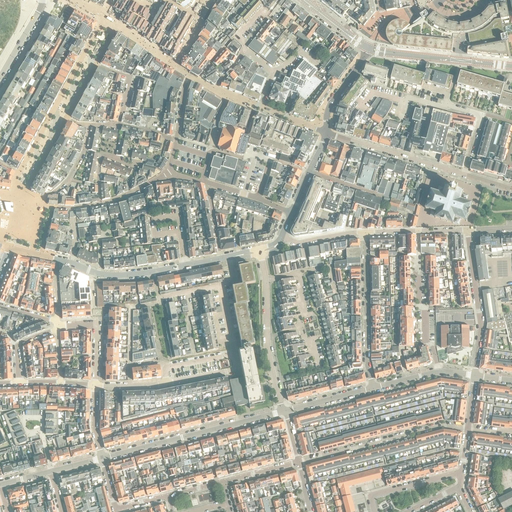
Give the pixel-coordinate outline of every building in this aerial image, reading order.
[(115,9),(116,9),(116,10),(117,10),(121,12),(127,2),(126,2),(127,1),(128,1),(127,0),(114,0),(114,1),(113,2),(113,3),(112,5),(112,7),(115,8),(115,9)] [(216,4),(215,5),(229,14),(231,15),(233,12),(231,11),(233,8),(221,0),(218,0),(216,4)] [(221,0),(233,8),(231,11),(233,12),(233,13),(236,15),(237,16),(245,7),(244,6),(235,0),(221,0)] [(245,7),(237,16),(244,23),(246,24),(248,21),(250,19),(251,19),(254,14),(256,12),(257,12),(261,8),(261,7),(262,6),(255,0),(248,0),(244,6),(245,7)] [(273,0),(269,0),(265,6),(270,10),(276,2),(273,0)] [(285,15),(293,3),(288,0),(286,0),(283,4),(282,6),(285,9),(276,22),(278,24),(284,28),(291,19),(285,15)] [(335,0),(331,7),(335,10),(341,2),(339,0),(335,0)] [(384,0),(386,8),(386,9),(386,10),(386,11),(400,9),(412,6),(403,7),(402,3),(406,2),(406,4),(410,3),(410,0),(408,0),(384,0)] [(416,0),(418,5),(420,9),(426,5),(429,3),(428,1),(427,0),(416,0)] [(124,11),(120,19),(120,21),(140,32),(141,32),(143,33),(143,32),(146,28),(148,24),(147,24),(146,20),(147,20),(150,16),(147,14),(149,12),(130,1),(126,8),(125,9),(125,10),(125,11),(124,11)] [(339,13),(345,5),(341,2),(335,10),(339,13)] [(435,12),(433,13),(428,19),(427,17),(428,16),(427,14),(426,12),(420,16),(421,17),(422,20),(419,21),(419,20),(414,22),(415,24),(408,28),(410,26),(409,25),(409,24),(408,24),(407,23),(406,22),(405,22),(404,21),(403,21),(402,21),(401,21),(400,21),(399,21),(398,21),(397,21),(396,21),(395,21),(394,22),(393,22),(392,23),(391,23),(391,24),(390,25),(389,25),(389,26),(388,27),(387,28),(387,29),(387,30),(386,31),(386,32),(386,33),(386,34),(386,35),(386,36),(387,37),(387,38),(387,39),(388,40),(388,41),(389,42),(390,43),(391,44),(392,45),(393,45),(394,46),(395,46),(396,47),(397,47),(398,47),(452,53),(453,41),(452,41),(453,40),(453,38),(461,39),(460,33),(468,32),(475,30),(481,27),(487,23),(493,18),(494,17),(500,15),(501,19),(495,20),(489,25),(483,30),(476,32),(468,34),(469,39),(470,48),(468,48),(467,54),(509,59),(509,58),(508,56),(511,56),(507,35),(504,35),(501,20),(509,19),(507,5),(506,2),(487,6),(486,8),(484,10),(482,12),(480,13),(478,15),(475,17),(473,18),(471,19),(468,20),(466,20),(463,21),(460,21),(458,21),(455,21),(452,20),(450,20),(447,19),(445,18),(442,17),(440,15),(438,14),(435,12)] [(146,28),(143,32),(144,33),(145,34),(143,37),(155,44),(156,43),(158,44),(163,36),(161,36),(164,30),(166,30),(168,28),(167,26),(170,21),(172,20),(173,18),(172,16),(174,14),(175,15),(177,12),(175,12),(176,10),(175,10),(176,9),(174,8),(173,7),(172,7),(165,3),(164,5),(163,5),(162,7),(161,7),(160,9),(159,9),(152,21),(151,22),(151,23),(148,29),(147,29),(146,28)] [(343,16),(344,15),(349,8),(350,6),(347,3),(345,5),(339,13),(343,16)] [(227,17),(229,14),(215,5),(211,11),(224,20),(225,20),(226,21),(228,18),(227,17)] [(304,11),(296,5),(292,12),(295,14),(294,15),(298,18),(304,11)] [(65,23),(72,10),(67,6),(59,20),(65,23)] [(72,34),(73,35),(84,16),(75,10),(74,10),(63,29),(68,32),(72,34)] [(221,33),(222,32),(224,29),(221,26),(223,24),(222,23),(224,20),(211,11),(206,21),(217,29),(221,33)] [(303,22),(309,15),(304,11),(298,18),(303,22)] [(180,17),(177,16),(174,21),(175,21),(172,25),(169,30),(169,31),(171,32),(170,34),(167,35),(167,36),(166,38),(165,37),(160,46),(164,49),(164,50),(168,53),(169,55),(170,56),(169,57),(172,58),(174,58),(176,54),(175,52),(192,24),(191,24),(192,22),(193,22),(194,20),(194,19),(185,14),(185,13),(184,13),(182,12),(180,16),(181,16),(180,17)] [(367,22),(371,17),(363,12),(360,16),(367,22)] [(367,22),(360,16),(356,13),(354,15),(352,14),(351,16),(356,20),(357,21),(360,23),(360,25),(362,25),(364,26),(367,22)] [(244,23),(237,16),(236,15),(233,18),(241,25),(242,25),(243,25),(244,23)] [(73,35),(80,39),(91,20),(84,16),(73,35)] [(46,25),(55,30),(57,31),(61,22),(52,17),(51,19),(50,18),(46,25)] [(240,26),(241,25),(233,18),(230,22),(238,29),(240,27),(240,26)] [(310,27),(307,30),(313,34),(321,24),(313,18),(307,25),(310,27)] [(97,23),(91,20),(80,39),(86,42),(97,23)] [(221,26),(224,29),(228,25),(229,23),(226,21),(225,20),(224,20),(222,23),(223,24),(221,26)] [(280,35),(281,33),(278,31),(278,30),(275,27),(276,25),(269,20),(266,24),(280,35)] [(201,31),(202,32),(211,39),(212,38),(215,40),(217,37),(220,33),(206,21),(205,23),(201,31)] [(266,24),(262,28),(269,34),(271,32),(278,37),(280,35),(266,24)] [(313,34),(307,30),(303,35),(298,32),(300,29),(293,24),(288,30),(299,38),(306,43),(309,40),(313,34)] [(43,30),(43,31),(52,36),(55,30),(46,25),(43,30)] [(230,39),(235,33),(231,29),(229,31),(228,31),(227,32),(224,29),(225,28),(227,29),(230,26),(228,25),(224,29),(222,32),(230,39)] [(323,33),(326,29),(321,25),(316,32),(318,34),(320,32),(323,33)] [(262,28),(259,33),(270,42),(272,43),(273,44),(274,45),(276,42),(271,39),(272,39),(268,36),(269,34),(262,28)] [(325,40),(331,32),(326,29),(323,33),(320,32),(318,34),(317,36),(323,41),(324,39),(325,39),(325,40)] [(40,36),(48,41),(49,41),(53,36),(52,36),(43,31),(40,36)] [(271,49),(272,50),(280,56),(281,56),(292,42),(288,38),(290,35),(284,31),(276,42),(274,45),(271,49)] [(202,32),(198,37),(210,46),(209,46),(214,50),(217,52),(222,46),(215,40),(212,38),(211,39),(202,32)] [(112,42),(111,45),(112,45),(113,43),(115,44),(121,35),(117,33),(114,39),(113,39),(112,42)] [(268,44),(270,42),(259,33),(255,37),(258,39),(256,41),(264,46),(265,44),(266,43),(268,44)] [(217,37),(215,40),(222,46),(223,47),(229,40),(223,34),(219,38),(217,37)] [(321,44),(321,45),(317,50),(327,58),(333,51),(333,50),(341,40),(333,34),(328,40),(327,41),(331,44),(327,49),(321,44)] [(67,35),(63,42),(81,51),(85,45),(67,35)] [(121,35),(115,44),(117,46),(118,44),(122,47),(127,39),(121,35)] [(40,36),(37,41),(45,46),(48,41),(40,36)] [(209,61),(217,52),(214,50),(209,46),(210,46),(198,37),(197,38),(197,39),(196,40),(196,41),(196,42),(196,43),(192,47),(191,49),(195,52),(201,57),(202,56),(209,61)] [(122,47),(121,47),(124,49),(123,52),(124,53),(129,56),(129,55),(130,56),(131,55),(130,54),(136,45),(127,39),(122,47)] [(264,46),(256,41),(254,39),(248,47),(257,54),(264,46)] [(233,40),(230,44),(238,51),(240,47),(233,40)] [(345,44),(341,40),(333,50),(333,51),(335,53),(338,49),(340,50),(345,44)] [(37,41),(34,47),(42,52),(45,46),(37,41)] [(78,57),(81,51),(63,42),(60,48),(78,57)] [(111,45),(108,50),(119,58),(121,54),(118,52),(121,48),(117,46),(115,44),(113,43),(112,45),(111,45)] [(281,56),(286,60),(297,48),(297,47),(293,43),(281,56)] [(235,54),(238,51),(230,44),(227,47),(235,54)] [(265,44),(264,46),(257,54),(265,60),(272,50),(271,49),(265,44)] [(345,44),(340,50),(341,51),(338,55),(341,57),(343,55),(349,47),(345,44)] [(136,45),(130,54),(131,55),(138,57),(143,51),(136,45)] [(34,47),(30,53),(39,58),(42,52),(34,47)] [(352,49),(349,47),(343,55),(347,59),(351,54),(350,53),(352,49)] [(60,48),(57,53),(75,63),(78,57),(60,48)] [(181,66),(190,72),(194,66),(195,67),(201,57),(195,52),(191,49),(186,57),(180,64),(181,66)] [(221,54),(226,58),(229,54),(230,52),(226,49),(225,50),(224,50),(221,54)] [(358,54),(352,49),(350,53),(351,54),(347,59),(348,59),(349,58),(352,61),(358,54)] [(108,50),(104,57),(109,59),(118,61),(124,65),(127,60),(129,56),(124,53),(123,55),(121,54),(119,58),(108,50)] [(273,66),(280,56),(272,50),(265,60),(273,66)] [(127,60),(124,65),(125,65),(128,67),(129,67),(133,59),(139,63),(139,62),(141,63),(148,54),(143,51),(138,57),(131,55),(130,56),(129,55),(129,56),(127,60)] [(335,53),(333,51),(327,58),(320,67),(328,73),(338,81),(342,74),(348,66),(342,62),(339,59),(341,58),(341,57),(338,55),(335,53)] [(35,63),(39,58),(30,53),(27,59),(35,63)] [(54,59),(72,69),(75,63),(57,53),(54,59)] [(133,59),(129,67),(135,69),(137,66),(143,70),(146,66),(153,57),(148,54),(141,63),(139,62),(139,63),(133,59)] [(44,60),(46,62),(49,63),(52,58),(48,56),(47,55),(45,58),(47,59),(46,60),(44,59),(44,60)] [(194,66),(190,72),(197,76),(199,76),(202,72),(202,71),(210,62),(209,61),(202,56),(201,57),(195,67),(194,66)] [(245,71),(247,73),(252,63),(244,56),(237,65),(245,71)] [(104,57),(100,64),(110,68),(122,72),(125,65),(124,65),(118,61),(109,59),(104,57)] [(222,61),(218,57),(213,63),(217,66),(220,63),(221,63),(222,61)] [(302,89),(314,75),(318,70),(303,57),(294,69),(293,68),(287,75),(280,72),(277,78),(283,80),(282,81),(282,82),(281,85),(275,83),(274,87),(273,88),(272,90),(272,91),(269,98),(274,100),(274,101),(275,101),(275,102),(276,102),(277,102),(278,101),(283,104),(286,96),(288,97),(290,93),(290,92),(291,92),(291,98),(294,100),(293,102),(296,96),(302,89)] [(148,68),(155,72),(156,71),(161,74),(163,71),(166,66),(161,62),(155,58),(148,68)] [(27,59),(24,64),(34,70),(37,72),(37,71),(36,70),(36,69),(34,68),(34,67),(35,63),(27,59)] [(51,65),(69,74),(72,69),(54,59),(51,65)] [(252,63),(247,73),(245,77),(244,79),(241,85),(240,87),(236,86),(234,92),(242,94),(244,90),(245,90),(247,85),(258,67),(252,63)] [(29,78),(34,70),(24,64),(19,72),(29,78)] [(376,67),(366,64),(363,75),(373,78),(372,80),(371,81),(371,82),(371,83),(373,83),(372,83),(384,87),(385,84),(380,83),(381,80),(386,82),(389,71),(389,69),(376,65),(376,67)] [(51,65),(45,76),(62,86),(69,74),(51,65)] [(242,74),(245,71),(237,65),(232,70),(236,73),(235,74),(238,77),(239,76),(244,79),(245,77),(242,74)] [(128,67),(125,73),(132,76),(135,77),(135,76),(156,83),(161,74),(156,71),(155,72),(148,68),(146,66),(143,70),(137,66),(135,69),(129,67),(128,67)] [(161,74),(156,83),(152,94),(153,110),(161,111),(164,111),(165,104),(175,106),(177,95),(178,91),(182,83),(178,81),(178,80),(172,75),(175,71),(167,66),(166,66),(163,71),(161,74)] [(219,74),(215,68),(213,66),(209,68),(210,70),(204,74),(202,76),(202,77),(205,80),(214,84),(215,84),(220,75),(219,74)] [(98,67),(95,73),(108,80),(115,82),(118,83),(121,76),(108,72),(108,73),(98,67)] [(268,75),(258,67),(247,85),(245,90),(244,90),(242,94),(243,95),(258,101),(266,80),(268,75)] [(332,88),(335,84),(334,84),(337,81),(338,81),(328,73),(325,71),(320,67),(318,70),(314,75),(322,81),(324,82),(325,83),(332,88)] [(449,91),(449,89),(453,78),(426,71),(424,77),(394,69),(391,80),(421,89),(423,83),(449,91)] [(238,77),(235,74),(230,70),(226,74),(228,77),(224,80),(232,82),(238,77)] [(183,77),(175,71),(172,75),(178,80),(178,81),(182,83),(184,78),(183,77)] [(19,72),(16,78),(26,84),(29,78),(19,72)] [(36,79),(35,81),(38,82),(42,75),(39,73),(38,72),(34,78),(36,79)] [(108,80),(95,73),(86,90),(97,96),(102,86),(104,87),(106,85),(107,85),(108,80)] [(511,96),(502,94),(504,87),(460,74),(457,86),(500,98),(498,106),(511,110),(511,96)] [(289,114),(296,116),(310,122),(311,122),(312,122),(313,121),(314,120),(314,119),(314,118),(314,117),(313,117),(313,116),(314,116),(315,114),(316,114),(317,110),(321,103),(332,89),(324,83),(324,84),(322,83),(321,82),(322,81),(314,75),(302,89),(296,96),(297,98),(293,102),(289,114)] [(62,86),(45,76),(41,82),(59,92),(62,86)] [(218,86),(228,89),(234,92),(236,86),(240,87),(241,85),(244,79),(239,76),(238,77),(232,82),(224,80),(222,79),(221,83),(219,83),(218,86)] [(360,76),(340,103),(352,112),(358,104),(354,101),(368,82),(360,76)] [(24,87),(26,84),(16,78),(12,84),(21,89),(23,86),(24,87)] [(138,85),(146,87),(148,87),(149,82),(139,79),(139,82),(138,82),(138,85)] [(198,100),(203,93),(201,92),(204,88),(191,81),(187,91),(188,91),(186,106),(197,108),(198,100)] [(41,82),(38,87),(56,97),(59,92),(41,82)] [(12,84),(6,94),(15,99),(21,89),(12,84)] [(53,103),(56,97),(38,87),(35,93),(53,103)] [(83,95),(98,103),(99,103),(100,97),(97,96),(86,90),(83,95)] [(132,97),(142,99),(143,98),(140,97),(141,93),(133,91),(133,94),(132,94),(132,97)] [(199,122),(210,129),(212,124),(209,123),(216,112),(215,111),(216,108),(217,109),(221,102),(215,98),(216,97),(213,95),(212,96),(206,93),(203,92),(203,93),(198,100),(197,108),(201,108),(200,112),(200,115),(199,118),(199,122)] [(22,99),(20,102),(26,105),(31,95),(29,93),(25,100),(22,99)] [(35,93),(32,99),(50,109),(53,103),(35,93)] [(104,98),(110,100),(121,102),(122,98),(108,94),(105,93),(103,98),(104,98)] [(17,100),(15,99),(6,94),(3,99),(13,105),(17,100)] [(80,101),(95,108),(96,104),(97,103),(98,104),(98,103),(83,95),(80,101)] [(109,105),(110,102),(110,100),(104,98),(102,105),(102,107),(106,108),(107,105),(109,105)] [(374,103),(371,107),(377,110),(383,100),(380,99),(378,98),(377,98),(375,101),(374,103)] [(3,99),(0,104),(8,109),(9,107),(12,108),(13,105),(3,99)] [(40,113),(41,111),(46,114),(50,109),(32,99),(29,104),(32,105),(31,106),(37,110),(37,111),(36,113),(35,112),(31,119),(41,125),(45,118),(39,114),(40,113)] [(110,100),(110,102),(111,102),(112,101),(113,101),(112,105),(112,107),(120,108),(121,102),(110,100)] [(377,110),(371,119),(379,124),(386,116),(391,108),(392,103),(392,102),(386,101),(383,100),(377,110)] [(88,112),(90,112),(94,113),(95,108),(80,101),(77,106),(86,111),(88,112)] [(220,147),(219,150),(220,150),(222,150),(222,151),(223,151),(228,152),(228,153),(228,152),(234,154),(235,154),(236,154),(241,155),(244,155),(247,144),(249,137),(246,136),(243,135),(244,132),(244,130),(241,129),(235,127),(238,118),(237,118),(232,115),(231,115),(235,105),(229,102),(226,108),(226,109),(225,110),(224,111),(223,112),(223,113),(222,115),(221,116),(221,117),(220,119),(220,120),(219,121),(219,123),(219,125),(219,128),(222,129),(223,129),(220,137),(218,145),(217,145),(217,146),(220,147)] [(345,134),(347,125),(348,125),(352,112),(340,103),(339,107),(338,107),(338,108),(337,108),(338,108),(337,110),(337,112),(336,114),(336,113),(336,114),(336,115),(337,115),(338,115),(335,123),(337,124),(335,130),(335,131),(342,133),(343,133),(343,132),(345,133),(345,134)] [(0,104),(0,111),(6,115),(7,116),(9,114),(7,113),(9,109),(8,109),(0,104)] [(95,116),(105,119),(106,114),(105,114),(105,111),(100,109),(101,104),(98,104),(97,111),(95,116)] [(161,111),(160,114),(164,114),(174,116),(174,115),(175,106),(165,104),(164,111),(161,111)] [(119,114),(120,108),(112,107),(112,105),(110,105),(110,107),(111,107),(110,112),(119,114)] [(232,115),(237,118),(240,111),(241,112),(242,108),(236,105),(232,115)] [(86,111),(77,106),(75,110),(74,111),(82,116),(83,116),(85,114),(84,114),(86,111)] [(14,112),(15,113),(20,116),(23,111),(17,107),(14,112)] [(185,113),(200,115),(200,112),(197,112),(195,112),(193,112),(193,108),(185,107),(185,113)] [(251,111),(242,108),(241,112),(240,111),(237,118),(238,118),(235,127),(241,129),(242,127),(245,128),(251,111)] [(415,108),(413,117),(412,120),(404,151),(410,153),(412,145),(423,148),(424,147),(424,148),(423,151),(428,153),(429,150),(430,151),(442,154),(443,148),(444,148),(446,137),(447,135),(447,133),(448,133),(448,130),(450,122),(452,114),(433,109),(433,110),(426,108),(425,109),(425,110),(422,109),(421,109),(420,110),(415,108)] [(28,117),(32,110),(30,109),(29,110),(27,109),(23,115),(28,117)] [(347,125),(345,134),(353,136),(355,128),(365,115),(358,110),(353,119),(349,126),(348,125),(347,125)] [(71,117),(79,121),(82,116),(74,111),(71,117)] [(107,119),(117,122),(119,114),(110,112),(109,112),(108,114),(110,114),(109,117),(107,117),(107,119)] [(258,148),(262,137),(260,136),(265,123),(265,124),(267,118),(260,115),(255,113),(254,112),(246,136),(249,137),(247,144),(258,148)] [(11,119),(14,120),(17,122),(20,116),(15,113),(11,119)] [(122,123),(131,125),(133,116),(132,116),(129,116),(130,115),(128,114),(128,113),(125,113),(122,123)] [(173,126),(174,116),(164,114),(163,121),(164,121),(163,123),(167,124),(167,125),(173,126)] [(476,118),(452,114),(450,122),(454,123),(474,126),(476,118)] [(23,115),(19,122),(37,132),(41,125),(31,119),(28,117),(23,115)] [(373,129),(372,131),(370,137),(372,138),(371,142),(379,144),(380,137),(381,137),(390,118),(386,116),(379,124),(373,129)] [(269,118),(269,119),(262,137),(258,148),(262,149),(278,153),(280,154),(288,157),(291,150),(292,147),(300,130),(299,130),(294,128),(293,127),(288,126),(288,125),(287,125),(282,123),(281,123),(277,121),(276,121),(271,119),(269,118)] [(390,147),(392,141),(393,139),(395,135),(400,125),(400,124),(396,122),(396,121),(390,118),(381,137),(380,137),(379,144),(390,147)] [(370,121),(369,123),(366,129),(363,139),(371,142),(372,138),(370,137),(372,131),(369,131),(372,122),(370,121)] [(476,161),(473,160),(470,170),(484,174),(485,171),(505,176),(507,169),(507,167),(507,166),(504,164),(502,163),(503,161),(507,149),(505,149),(511,126),(503,123),(502,126),(487,121),(476,161)] [(19,122),(16,129),(33,138),(37,132),(19,122)] [(64,138),(74,139),(80,140),(83,141),(86,128),(78,127),(77,127),(68,122),(60,136),(64,138)] [(356,137),(363,139),(366,129),(369,123),(366,122),(363,130),(358,129),(356,137)] [(450,122),(448,130),(451,131),(462,134),(471,137),(472,131),(463,129),(463,131),(457,130),(457,128),(454,126),(454,123),(450,122)] [(172,135),(173,126),(167,125),(167,124),(163,123),(163,126),(163,127),(165,127),(165,130),(164,130),(163,133),(166,134),(166,135),(170,136),(172,135)] [(124,135),(125,135),(129,136),(131,128),(123,126),(122,127),(121,131),(119,130),(119,134),(122,134),(122,132),(125,132),(124,135)] [(108,138),(110,130),(107,129),(107,128),(103,127),(101,135),(105,135),(105,137),(108,138)] [(189,127),(183,127),(183,131),(182,131),(182,135),(183,137),(190,132),(189,130),(189,127)] [(99,129),(91,128),(90,132),(92,132),(91,135),(99,137),(100,133),(98,133),(99,129)] [(137,130),(131,128),(129,136),(134,138),(137,130)] [(30,145),(33,138),(16,129),(12,135),(30,145)] [(116,138),(118,130),(114,129),(114,131),(110,130),(108,138),(112,139),(113,137),(116,138)] [(195,133),(195,135),(193,141),(198,143),(202,130),(200,129),(199,134),(195,133)] [(138,141),(140,142),(141,139),(143,132),(137,130),(134,138),(139,139),(138,141)] [(301,147),(311,153),(318,138),(317,137),(300,130),(292,147),(299,150),(301,147)] [(191,134),(190,132),(183,137),(184,139),(188,140),(188,139),(193,141),(195,135),(191,134)] [(403,150),(408,133),(404,132),(402,137),(400,137),(396,149),(397,149),(399,150),(402,150),(403,150)] [(151,139),(151,141),(159,143),(161,135),(148,133),(147,138),(151,139)] [(17,146),(19,146),(27,151),(30,145),(12,135),(9,141),(17,146)] [(88,142),(96,144),(96,140),(98,141),(99,137),(91,135),(90,139),(89,138),(88,142)] [(396,149),(400,137),(395,135),(393,139),(392,141),(390,147),(391,147),(393,148),(396,149)] [(452,136),(447,135),(446,137),(451,139),(468,144),(470,138),(462,136),(461,138),(452,136)] [(71,151),(71,150),(80,152),(82,144),(81,144),(79,143),(80,140),(74,139),(64,138),(60,136),(55,145),(65,150),(66,151),(69,151),(70,150),(71,151)] [(449,147),(451,141),(451,139),(446,137),(444,148),(443,148),(442,154),(440,161),(451,164),(452,157),(453,157),(453,154),(454,153),(455,148),(449,147)] [(148,147),(149,147),(150,141),(141,139),(140,142),(140,145),(148,147)] [(466,150),(468,144),(451,139),(451,141),(454,142),(459,144),(458,148),(466,150)] [(119,148),(127,150),(128,146),(126,146),(127,142),(119,140),(118,144),(120,145),(119,148)] [(336,160),(341,144),(330,140),(327,149),(336,152),(334,157),(330,155),(329,158),(336,160)] [(17,146),(9,141),(6,146),(12,149),(13,147),(16,148),(17,146)] [(150,141),(149,147),(148,150),(153,151),(153,150),(157,151),(158,150),(160,150),(161,144),(162,144),(159,143),(151,141),(150,141)] [(88,150),(96,152),(97,148),(95,148),(96,144),(88,142),(87,146),(89,147),(88,150)] [(168,142),(166,143),(162,154),(164,154),(164,156),(169,157),(173,143),(168,142)] [(338,178),(339,174),(341,175),(348,154),(350,155),(352,148),(341,144),(336,160),(334,165),(323,161),(319,171),(338,178)] [(49,157),(59,162),(61,159),(60,158),(62,155),(63,155),(66,151),(65,150),(55,145),(49,157)] [(23,157),(27,151),(19,146),(15,153),(23,157)] [(5,147),(2,153),(20,163),(23,157),(15,153),(5,147)] [(127,150),(119,148),(118,151),(117,151),(116,155),(123,157),(124,153),(126,153),(127,150)] [(363,151),(352,148),(350,155),(347,164),(350,165),(351,161),(355,162),(354,167),(359,168),(360,164),(363,154),(364,152),(363,151)] [(139,158),(140,150),(137,150),(136,151),(132,151),(131,158),(135,159),(135,157),(139,158)] [(146,161),(146,159),(147,154),(144,153),(144,151),(140,150),(139,158),(142,159),(142,161),(146,161)] [(290,164),(292,164),(295,159),(296,160),(300,153),(291,150),(288,157),(280,154),(278,160),(290,164)] [(458,152),(455,165),(462,168),(466,152),(459,150),(458,152)] [(89,156),(88,160),(96,161),(97,158),(98,158),(99,154),(91,152),(91,156),(89,156)] [(375,178),(378,168),(379,166),(380,166),(383,157),(367,152),(367,153),(363,164),(362,164),(357,183),(365,186),(364,188),(371,190),(375,178)] [(0,160),(16,169),(20,163),(2,153),(0,157),(0,160)] [(295,159),(292,164),(302,168),(303,167),(308,157),(300,153),(296,160),(295,159)] [(208,179),(234,187),(239,173),(242,174),(245,163),(216,154),(215,157),(213,157),(210,168),(211,168),(208,179)] [(63,165),(59,162),(49,157),(46,162),(56,167),(57,166),(59,167),(58,168),(68,174),(71,169),(63,165)] [(165,165),(168,161),(161,158),(160,157),(157,161),(165,165)] [(389,159),(383,157),(380,166),(379,166),(378,168),(382,169),(380,172),(381,173),(378,183),(380,184),(382,178),(384,174),(385,171),(384,171),(386,166),(386,167),(389,159)] [(104,158),(101,165),(105,166),(104,168),(108,169),(110,162),(107,161),(108,159),(104,158)] [(385,171),(384,174),(385,174),(386,173),(392,175),(395,167),(397,162),(389,159),(388,162),(386,167),(386,166),(384,171),(385,171)] [(89,164),(88,167),(96,169),(97,165),(95,165),(96,161),(88,160),(87,163),(89,164)] [(156,164),(154,163),(152,167),(156,168),(161,171),(165,165),(157,161),(156,164)] [(43,167),(52,172),(65,179),(68,174),(58,168),(57,169),(56,168),(56,167),(46,162),(43,167)] [(114,163),(110,162),(108,169),(111,171),(112,169),(115,171),(118,163),(114,162),(114,163)] [(271,170),(278,173),(278,174),(280,175),(282,169),(280,168),(281,165),(273,162),(271,170)] [(392,175),(391,178),(397,179),(402,181),(403,179),(407,165),(402,163),(397,162),(395,167),(392,175)] [(122,165),(118,163),(115,171),(119,172),(118,174),(122,175),(124,168),(121,166),(122,165)] [(407,165),(403,179),(405,180),(407,175),(408,171),(413,173),(414,167),(407,164),(407,165)] [(148,174),(147,177),(151,177),(151,172),(154,173),(156,168),(143,165),(142,169),(148,171),(148,174)] [(340,180),(345,182),(347,176),(349,176),(350,173),(352,167),(349,166),(348,172),(343,171),(340,180)] [(43,167),(36,180),(54,189),(61,183),(55,180),(56,177),(51,174),(52,172),(43,167)] [(95,173),(96,169),(88,167),(88,171),(86,170),(85,174),(93,176),(93,172),(95,173)] [(124,168),(122,175),(125,176),(126,175),(129,176),(132,169),(128,167),(128,169),(124,168)] [(292,169),(291,168),(288,167),(287,169),(291,170),(290,173),(299,177),(301,172),(292,168),(292,169)] [(422,169),(414,167),(413,173),(408,171),(407,175),(411,176),(410,178),(413,179),(413,181),(414,182),(417,174),(420,175),(421,171),(422,169)] [(6,171),(6,172),(5,173),(9,175),(8,177),(8,178),(11,178),(15,172),(8,168),(6,171)] [(139,169),(138,173),(138,176),(141,177),(141,179),(143,178),(142,176),(142,173),(146,174),(148,174),(148,171),(142,169),(142,170),(139,169)] [(276,179),(278,173),(271,170),(269,176),(276,179)] [(417,183),(420,184),(421,184),(422,179),(421,179),(424,172),(421,171),(420,175),(417,174),(414,182),(417,183)] [(136,187),(138,176),(138,173),(135,172),(134,177),(132,177),(131,181),(130,181),(130,184),(132,184),(131,189),(136,187)] [(290,173),(288,178),(296,182),(299,177),(290,173)] [(352,174),(350,173),(349,176),(347,176),(345,182),(353,184),(354,184),(357,175),(353,173),(352,174)] [(85,182),(90,183),(92,183),(93,184),(94,180),(92,179),(93,176),(85,174),(84,178),(86,178),(85,182)] [(141,177),(138,176),(136,187),(147,181),(145,177),(143,178),(141,179),(141,177)] [(118,185),(118,181),(118,178),(111,177),(110,183),(115,184),(115,187),(117,187),(118,187),(118,185)] [(266,185),(272,187),(276,188),(277,184),(279,185),(280,184),(281,183),(278,181),(269,177),(266,185)] [(321,234),(323,229),(324,226),(314,222),(326,191),(330,192),(333,183),(316,177),(315,177),(314,178),(314,179),(306,197),(304,203),(300,213),(297,219),(291,229),(291,230),(291,231),(291,232),(291,233),(291,234),(292,235),(293,236),(294,236),(294,237),(295,237),(296,237),(321,234)] [(10,188),(11,178),(8,178),(8,181),(2,180),(1,187),(10,188)] [(294,187),(296,182),(288,178),(287,178),(286,180),(279,179),(278,181),(281,183),(281,182),(283,183),(294,187)] [(378,179),(375,178),(371,190),(377,192),(379,187),(376,186),(378,179)] [(408,180),(405,180),(403,179),(402,181),(397,199),(404,202),(405,199),(401,198),(403,190),(405,191),(408,180)] [(50,192),(54,189),(36,180),(31,190),(42,196),(44,192),(46,193),(50,192)] [(163,189),(164,193),(164,194),(165,194),(167,194),(172,193),(170,182),(171,182),(171,181),(165,182),(166,189),(163,189)] [(163,189),(166,189),(165,182),(155,183),(155,184),(156,184),(157,193),(164,193),(163,189)] [(191,197),(194,197),(193,188),(192,188),(193,183),(187,182),(186,190),(191,191),(191,197)] [(283,184),(283,183),(281,182),(281,183),(280,184),(282,185),(280,190),(291,195),(293,190),(292,190),(293,188),(283,184)] [(195,193),(198,192),(205,190),(204,185),(203,184),(194,183),(194,187),(195,189),(197,188),(197,191),(195,191),(195,193)] [(340,199),(344,188),(336,184),(332,193),(337,194),(341,196),(340,199)] [(266,185),(264,192),(270,194),(270,193),(271,193),(272,187),(266,185)] [(429,197),(428,202),(427,202),(427,203),(426,207),(425,207),(425,208),(426,208),(425,209),(426,209),(431,210),(431,211),(430,216),(435,217),(435,218),(436,218),(441,219),(441,220),(442,220),(445,221),(447,221),(447,222),(448,222),(452,223),(453,224),(453,223),(454,223),(459,225),(460,220),(461,220),(461,219),(466,221),(466,222),(467,221),(467,220),(468,216),(469,216),(469,215),(470,210),(471,210),(471,209),(470,209),(472,204),(473,203),(472,203),(471,202),(471,203),(467,201),(466,201),(468,196),(463,194),(463,192),(464,191),(463,191),(462,191),(458,190),(458,188),(451,186),(451,187),(446,186),(445,185),(445,186),(445,185),(445,186),(445,187),(444,188),(439,187),(437,192),(432,191),(432,190),(431,190),(431,191),(429,196),(429,197)] [(153,196),(151,186),(143,189),(145,198),(153,196)] [(339,203),(339,204),(342,205),(344,197),(346,198),(349,189),(344,188),(340,199),(339,203)] [(419,206),(423,191),(418,189),(415,199),(414,202),(413,204),(419,206)] [(58,193),(58,196),(57,205),(58,205),(64,205),(65,205),(65,206),(66,198),(66,197),(61,197),(62,190),(58,193)] [(66,197),(66,198),(65,206),(74,206),(74,205),(78,204),(79,204),(77,196),(76,196),(75,197),(76,190),(72,190),(71,197),(66,197)] [(85,203),(91,203),(90,195),(87,195),(86,190),(83,190),(84,196),(85,203)] [(207,199),(205,190),(198,192),(199,200),(207,199)] [(277,196),(280,197),(288,201),(291,195),(280,190),(279,190),(278,191),(277,193),(277,195),(277,196)] [(213,199),(219,201),(221,193),(215,191),(213,199)] [(102,200),(110,198),(110,195),(107,195),(107,192),(101,192),(102,200)] [(382,200),(357,192),(353,204),(358,205),(366,208),(371,210),(375,211),(379,212),(379,209),(381,203),(382,200)] [(158,202),(167,201),(171,200),(170,198),(170,197),(167,197),(167,198),(166,198),(165,194),(164,194),(164,193),(157,193),(158,202)] [(222,203),(224,204),(227,196),(227,195),(221,193),(219,201),(222,202),(222,203)] [(91,203),(98,202),(98,196),(97,196),(97,194),(90,195),(91,203)] [(48,204),(53,205),(57,205),(58,196),(52,195),(52,196),(49,196),(48,196),(47,203),(48,204)] [(145,205),(143,195),(137,196),(140,206),(145,205)] [(226,205),(230,206),(232,198),(227,196),(224,204),(224,206),(226,206),(226,205)] [(332,197),(328,196),(323,208),(336,213),(337,212),(339,204),(339,203),(331,200),(332,197)] [(286,206),(288,201),(280,197),(279,199),(278,199),(277,202),(286,206)] [(238,200),(232,198),(230,206),(230,207),(235,209),(236,207),(238,200)] [(235,209),(236,209),(244,211),(265,218),(265,216),(268,209),(267,208),(268,207),(238,198),(238,200),(236,207),(235,209)] [(397,199),(396,199),(391,198),(388,210),(396,212),(397,210),(418,216),(421,207),(419,206),(413,204),(414,202),(412,201),(411,204),(408,203),(404,202),(397,199)] [(172,200),(171,200),(167,201),(168,208),(176,207),(175,199),(172,200)] [(180,207),(183,207),(189,206),(188,201),(182,202),(180,202),(179,199),(175,199),(176,207),(179,207),(180,207)] [(199,200),(198,201),(198,204),(200,203),(201,210),(209,209),(208,202),(207,199),(199,200)] [(133,224),(133,221),(132,218),(132,217),(130,217),(126,201),(118,203),(118,204),(121,214),(123,221),(123,223),(124,226),(125,228),(134,226),(133,224)] [(342,215),(347,217),(350,205),(345,204),(342,215)] [(99,214),(99,216),(100,216),(100,217),(104,216),(104,219),(107,218),(105,205),(98,207),(99,214)] [(198,207),(197,205),(195,205),(189,206),(190,206),(189,206),(183,207),(183,213),(190,213),(190,209),(193,209),(193,208),(198,207)] [(265,216),(279,222),(282,213),(269,207),(268,209),(265,216)] [(86,215),(87,219),(87,222),(88,223),(90,222),(89,218),(94,217),(93,208),(86,209),(87,215),(86,215)] [(362,209),(357,208),(355,214),(354,218),(353,223),(352,228),(357,229),(359,221),(359,220),(359,219),(362,209)] [(368,220),(371,210),(366,208),(366,209),(363,208),(361,217),(363,218),(368,220)] [(58,231),(61,232),(62,227),(60,226),(60,222),(58,221),(58,220),(59,215),(57,215),(58,210),(55,209),(54,210),(52,219),(51,224),(59,226),(58,231)] [(68,220),(68,219),(62,218),(62,215),(64,216),(65,209),(58,209),(58,210),(57,215),(59,215),(58,220),(60,220),(68,220)] [(236,209),(233,224),(239,225),(240,215),(243,216),(244,211),(236,209)] [(377,216),(376,221),(374,227),(376,227),(377,228),(378,228),(380,228),(381,223),(383,223),(384,220),(382,219),(383,216),(380,216),(381,212),(382,209),(379,209),(379,212),(377,216)] [(75,210),(75,211),(76,215),(82,221),(83,221),(84,221),(84,220),(84,219),(83,219),(82,218),(81,210),(75,210)] [(197,218),(203,218),(210,216),(209,210),(202,211),(203,215),(199,215),(199,216),(197,216),(197,218)] [(215,215),(216,220),(217,227),(225,225),(225,220),(226,220),(225,218),(227,218),(227,215),(215,214),(215,215)] [(324,226),(323,229),(321,234),(334,232),(334,231),(344,230),(347,217),(342,215),(339,214),(334,226),(325,222),(324,226)] [(279,222),(265,216),(265,218),(270,220),(269,224),(277,227),(279,222)] [(410,228),(416,227),(418,218),(412,217),(410,228)] [(374,228),(374,227),(376,221),(370,219),(370,220),(367,229),(374,228)] [(59,226),(51,224),(49,230),(57,233),(58,231),(59,226)] [(267,229),(271,231),(275,232),(277,227),(269,224),(267,229)] [(219,237),(232,235),(229,235),(228,229),(218,230),(219,237)] [(266,232),(267,232),(269,241),(272,240),(275,232),(271,231),(267,229),(266,232)] [(65,244),(66,240),(66,239),(71,240),(71,238),(70,235),(68,235),(69,233),(68,233),(61,232),(58,231),(57,233),(49,230),(46,243),(52,245),(55,245),(58,245),(72,246),(72,241),(66,240),(66,244),(65,244)] [(244,236),(239,237),(240,240),(238,241),(240,247),(247,245),(246,240),(247,239),(246,236),(246,233),(246,231),(241,231),(242,234),(244,233),(244,236)] [(247,245),(255,244),(253,238),(253,234),(249,235),(248,232),(246,233),(246,236),(247,239),(246,240),(247,245)] [(476,247),(476,250),(484,249),(485,255),(491,255),(491,258),(503,257),(503,254),(511,253),(511,234),(501,236),(501,237),(491,237),(491,235),(480,235),(480,238),(477,238),(476,239),(475,239),(475,240),(475,241),(475,247),(476,247)] [(233,239),(232,235),(219,237),(219,239),(220,239),(220,241),(221,250),(234,248),(233,239)] [(422,254),(432,255),(435,255),(435,252),(435,249),(435,245),(435,235),(421,235),(421,241),(421,245),(421,253),(422,254)] [(399,236),(398,237),(399,249),(407,249),(407,236),(399,236)] [(416,236),(407,236),(407,249),(407,255),(416,255),(416,236)] [(346,240),(347,252),(347,257),(347,259),(355,258),(360,258),(360,240),(359,239),(357,239),(356,240),(346,240)] [(204,241),(193,241),(188,242),(189,249),(188,249),(190,258),(195,257),(194,249),(197,249),(197,248),(197,247),(203,246),(203,249),(207,249),(207,250),(203,250),(202,249),(198,250),(199,257),(216,254),(216,253),(217,253),(215,245),(205,246),(204,241)] [(54,252),(55,248),(57,247),(58,245),(55,245),(52,245),(46,243),(45,250),(54,252)] [(81,260),(85,250),(83,249),(82,250),(79,249),(81,244),(77,244),(76,250),(79,251),(76,257),(78,258),(81,260)] [(72,246),(58,245),(57,247),(55,248),(54,252),(56,252),(57,252),(70,256),(72,246)] [(140,247),(141,256),(143,256),(146,256),(147,265),(157,263),(163,262),(161,250),(162,250),(161,245),(151,246),(152,252),(145,253),(144,251),(143,246),(140,247)] [(321,262),(320,255),(318,247),(307,248),(310,267),(321,266),(321,262)] [(488,280),(485,255),(484,249),(476,250),(475,250),(480,281),(488,280)] [(14,254),(11,262),(20,266),(21,262),(24,263),(23,267),(26,268),(24,271),(27,272),(29,259),(21,258),(22,257),(14,254)] [(141,256),(136,257),(133,257),(134,264),(137,264),(137,266),(147,265),(146,256),(143,256),(141,256)] [(278,256),(273,257),(274,259),(272,260),(275,275),(279,274),(277,266),(280,265),(278,256)] [(347,267),(351,267),(360,267),(360,258),(355,258),(347,259),(346,259),(347,261),(347,264),(347,267)] [(44,262),(31,259),(29,273),(42,275),(44,262)] [(345,270),(347,267),(347,264),(347,261),(343,261),(334,262),(335,264),(334,265),(335,268),(335,269),(340,269),(341,270),(345,270)] [(18,271),(20,266),(11,262),(9,267),(18,271)] [(55,263),(44,262),(42,275),(53,277),(55,263)] [(244,346),(244,351),(245,353),(245,355),(239,356),(244,378),(229,381),(233,396),(235,407),(265,401),(261,385),(259,385),(257,386),(257,384),(259,383),(257,376),(253,353),(251,354),(250,352),(249,345),(254,344),(246,303),(249,303),(245,285),(255,283),(251,264),(242,266),(242,263),(237,264),(238,264),(238,267),(242,285),(232,287),(235,305),(233,306),(241,347),(244,346)] [(58,274),(59,276),(63,278),(67,268),(63,266),(62,267),(58,274)] [(17,274),(18,271),(9,267),(7,273),(15,276),(16,274),(17,274)] [(72,270),(67,268),(63,278),(59,276),(61,303),(72,302),(72,292),(67,290),(69,284),(70,281),(69,280),(71,276),(70,275),(72,270)] [(337,282),(337,283),(344,282),(342,282),(341,270),(340,269),(335,269),(337,282)] [(70,281),(69,284),(80,289),(82,284),(83,284),(83,282),(89,282),(88,277),(72,270),(70,275),(71,276),(69,280),(70,281)] [(7,273),(4,279),(13,282),(15,276),(7,273)] [(30,291),(33,291),(36,292),(37,288),(38,280),(43,281),(43,282),(51,283),(53,277),(42,275),(29,273),(26,290),(30,291)] [(189,287),(186,287),(187,290),(192,289),(192,286),(191,281),(189,274),(184,275),(186,284),(188,283),(189,287)] [(279,281),(281,287),(289,285),(288,282),(295,280),(294,277),(279,281)] [(11,285),(13,282),(4,279),(1,286),(10,289),(12,290),(14,286),(11,285)] [(80,289),(69,284),(67,290),(72,292),(72,302),(72,303),(80,302),(79,295),(90,295),(89,282),(83,282),(83,284),(82,284),(80,289)] [(0,293),(7,297),(10,289),(1,286),(0,289),(0,293)] [(294,293),(294,290),(282,293),(279,294),(280,300),(288,298),(288,295),(294,293)] [(487,323),(486,331),(494,332),(497,331),(506,329),(504,320),(500,320),(499,315),(500,314),(501,317),(503,317),(501,300),(497,301),(497,297),(494,297),(493,290),(483,291),(487,323)] [(9,298),(11,298),(13,299),(18,301),(20,293),(17,292),(14,291),(14,293),(16,294),(15,297),(10,296),(9,298)] [(11,298),(9,298),(7,297),(0,293),(0,301),(4,303),(10,304),(11,298)] [(20,307),(26,308),(28,299),(22,298),(20,307)] [(34,301),(28,299),(26,308),(32,310),(34,301)] [(318,306),(325,304),(324,299),(315,302),(317,309),(319,308),(318,306)] [(439,303),(439,300),(429,300),(429,306),(435,306),(435,309),(443,309),(443,303),(439,303)] [(72,303),(72,302),(61,303),(61,308),(62,319),(90,317),(90,309),(90,306),(90,301),(80,302),(72,303)] [(294,306),(293,303),(282,306),(278,307),(280,313),(288,311),(287,308),(294,306)] [(332,303),(325,304),(318,306),(319,308),(320,308),(321,311),(333,308),(332,303)] [(35,305),(34,310),(51,315),(52,313),(53,313),(53,306),(40,306),(35,305)] [(7,316),(5,323),(8,324),(9,322),(10,318),(12,312),(1,309),(0,308),(0,314),(5,316),(7,316)] [(137,316),(141,316),(150,314),(149,308),(141,309),(141,313),(137,314),(136,310),(133,311),(133,317),(137,316)] [(333,308),(321,311),(322,314),(321,314),(321,316),(322,316),(331,313),(331,311),(332,310),(332,308),(333,308)] [(414,319),(413,308),(399,308),(399,346),(414,346),(414,334),(415,334),(415,330),(416,330),(417,330),(417,323),(416,323),(416,324),(415,324),(415,319),(414,319)] [(22,323),(24,315),(19,314),(17,321),(16,325),(15,327),(18,327),(19,322),(22,323)] [(293,319),(293,316),(281,319),(277,320),(279,326),(287,324),(287,320),(293,319)] [(41,320),(42,323),(39,323),(42,331),(47,329),(50,328),(49,324),(46,325),(45,322),(44,321),(41,320)] [(39,323),(33,325),(36,332),(42,331),(39,323)] [(361,330),(361,323),(352,323),(352,324),(349,324),(349,327),(344,327),(344,331),(346,331),(352,331),(351,330),(361,330)] [(296,328),(295,325),(288,327),(287,324),(279,326),(281,332),(296,328)] [(28,328),(31,335),(36,332),(33,325),(28,327),(28,328)] [(26,337),(31,335),(28,328),(28,327),(23,329),(22,326),(21,327),(22,330),(26,337)] [(448,327),(448,326),(441,326),(441,348),(448,348),(448,354),(463,350),(463,348),(469,348),(469,326),(462,326),(462,327),(459,327),(459,326),(451,326),(451,327),(448,327)] [(14,327),(17,333),(21,339),(26,337),(22,330),(20,331),(18,327),(15,327),(14,327)] [(60,333),(60,341),(68,341),(67,332),(60,333)] [(168,340),(177,339),(176,335),(178,335),(178,332),(175,333),(167,334),(168,340)] [(282,336),(283,342),(291,340),(291,337),(297,335),(297,332),(282,336)] [(15,342),(21,339),(17,333),(12,335),(15,342)] [(56,357),(56,353),(53,353),(53,351),(53,347),(52,344),(55,343),(53,335),(46,338),(49,345),(50,346),(50,353),(49,353),(49,357),(56,357)] [(7,336),(2,337),(3,346),(10,345),(10,339),(7,339),(7,336)] [(46,346),(49,345),(46,338),(41,340),(43,347),(44,351),(47,351),(47,347),(46,346)] [(22,347),(23,351),(31,350),(31,347),(36,345),(37,348),(42,347),(39,340),(30,343),(30,344),(25,345),(25,346),(22,347)] [(292,343),(291,340),(283,342),(285,348),(288,347),(300,344),(299,341),(292,343)] [(303,343),(300,344),(288,347),(290,353),(298,351),(297,348),(304,346),(303,343)] [(170,352),(179,351),(178,347),(181,347),(181,346),(181,344),(178,345),(169,346),(170,352)] [(419,357),(417,358),(420,367),(423,366),(424,367),(426,366),(427,365),(430,364),(431,361),(432,361),(430,356),(431,356),(429,350),(428,347),(426,346),(419,347),(420,351),(418,351),(419,357)] [(75,348),(72,349),(61,350),(61,357),(69,356),(72,356),(75,356),(75,348)] [(150,359),(157,357),(156,349),(147,351),(142,352),(144,360),(147,359),(148,362),(151,361),(150,359)] [(182,350),(179,351),(170,352),(172,358),(183,356),(182,350)] [(290,353),(291,359),(295,358),(306,355),(306,352),(299,354),(298,351),(290,353)] [(142,352),(138,353),(132,354),(132,363),(144,360),(142,352)] [(371,352),(371,355),(372,361),(383,360),(386,360),(389,359),(389,355),(382,356),(382,354),(378,355),(378,352),(371,352)] [(310,354),(306,355),(295,358),(296,364),(305,362),(304,359),(311,357),(310,354)] [(85,368),(90,369),(90,358),(85,358),(85,356),(82,356),(82,358),(84,358),(83,364),(85,364),(85,368)] [(417,357),(411,358),(413,369),(420,367),(417,358),(417,357)] [(411,358),(405,360),(407,370),(413,369),(411,358)] [(381,361),(372,362),(376,379),(381,378),(385,377),(383,367),(379,368),(378,365),(382,364),(381,361)] [(403,371),(400,361),(394,363),(396,373),(403,371)] [(296,364),(298,370),(313,366),(312,363),(306,365),(305,362),(296,364)] [(387,364),(388,366),(390,376),(396,374),(393,363),(387,364)] [(346,387),(351,386),(348,374),(348,371),(347,367),(340,368),(340,370),(344,369),(345,372),(346,378),(344,379),(346,387)] [(78,371),(71,371),(71,379),(77,379),(82,380),(83,372),(78,372),(78,371)] [(322,373),(319,374),(324,392),(330,391),(328,382),(324,383),(322,373)] [(351,386),(358,384),(355,375),(352,376),(351,373),(348,374),(351,386)] [(365,382),(366,381),(364,373),(355,375),(358,384),(365,382)] [(318,394),(324,392),(319,374),(317,374),(319,384),(315,385),(318,394)] [(336,380),(338,389),(344,387),(341,377),(339,378),(339,379),(336,380)] [(227,378),(220,379),(222,391),(222,392),(229,391),(227,378)] [(441,387),(445,388),(446,380),(441,379),(436,380),(439,391),(441,398),(443,398),(441,387)] [(308,381),(310,387),(312,395),(318,394),(315,385),(313,386),(312,382),(311,382),(311,380),(308,381)] [(330,381),(332,390),(338,389),(336,380),(330,381)] [(295,400),(300,398),(298,389),(295,390),(294,384),(293,384),(292,381),(290,382),(290,384),(291,385),(295,400)] [(306,397),(312,395),(310,387),(307,387),(305,381),(302,382),(306,397)] [(289,401),(295,400),(291,385),(288,385),(290,392),(286,392),(289,401)] [(58,397),(59,388),(52,387),(52,388),(49,387),(49,394),(52,395),(52,396),(58,397)] [(79,399),(89,399),(90,390),(80,389),(80,390),(76,389),(76,395),(79,395),(79,399)] [(236,410),(235,407),(233,396),(222,399),(226,417),(235,415),(234,411),(236,410)] [(373,408),(377,407),(375,396),(364,399),(367,409),(371,408),(371,405),(373,405),(373,408)] [(220,419),(226,417),(222,399),(219,400),(221,409),(218,410),(220,419)] [(218,410),(214,411),(212,402),(209,403),(213,421),(216,420),(217,420),(218,420),(219,419),(220,419),(218,410)] [(204,414),(206,423),(213,421),(209,403),(206,404),(208,413),(204,414)] [(194,426),(200,424),(195,405),(193,406),(196,416),(192,417),(194,426)] [(198,405),(195,405),(200,424),(206,423),(204,414),(200,415),(198,405)] [(183,412),(183,414),(187,427),(194,426),(192,417),(187,418),(186,416),(187,416),(185,407),(182,407),(183,412)] [(15,410),(3,415),(5,421),(18,416),(17,416),(16,414),(17,413),(15,410)] [(181,429),(187,427),(183,414),(183,415),(181,415),(182,418),(178,419),(181,429)] [(18,416),(5,421),(8,427),(20,422),(19,422),(18,420),(19,420),(18,416)] [(297,433),(303,432),(298,416),(293,418),(294,421),(297,433)] [(283,420),(277,421),(279,430),(280,433),(281,433),(283,433),(282,430),(285,429),(283,420)] [(177,421),(171,422),(172,427),(173,427),(174,431),(180,430),(177,421)] [(20,422),(8,427),(10,433),(22,428),(21,426),(20,422)] [(163,434),(169,433),(168,428),(167,429),(165,422),(160,423),(161,430),(162,430),(163,434)] [(165,422),(167,429),(168,428),(169,433),(174,431),(173,427),(172,427),(171,422),(166,424),(165,422)] [(155,427),(156,431),(157,431),(158,435),(163,434),(162,430),(161,430),(160,423),(154,425),(155,427)] [(270,444),(277,442),(272,423),(266,424),(269,433),(271,432),(273,437),(269,438),(270,444)] [(375,424),(371,425),(374,437),(384,434),(381,423),(377,424),(378,426),(376,427),(375,424)] [(269,438),(268,433),(267,433),(264,425),(258,426),(260,435),(264,434),(264,435),(265,435),(267,439),(269,438)] [(256,436),(260,435),(258,426),(252,428),(254,437),(253,437),(256,447),(259,446),(257,440),(256,436)] [(152,432),(153,437),(158,435),(157,431),(156,431),(155,427),(149,428),(151,433),(152,432)] [(22,428),(10,433),(13,439),(25,435),(25,434),(24,435),(23,432),(24,432),(22,428)] [(111,448),(114,447),(111,438),(107,439),(106,435),(111,434),(110,431),(109,428),(100,431),(101,436),(104,448),(106,449),(111,448)] [(149,428),(144,429),(145,434),(146,434),(147,438),(153,437),(152,432),(151,433),(149,428)] [(141,435),(142,440),(147,438),(146,434),(145,434),(144,429),(139,431),(140,435),(141,435)] [(128,430),(128,431),(130,438),(132,442),(137,441),(136,437),(135,437),(134,432),(131,433),(130,430),(128,430)] [(247,450),(250,449),(245,430),(239,431),(242,440),(244,439),(247,450)] [(123,435),(122,435),(124,444),(132,442),(130,438),(128,431),(123,432),(123,435)] [(139,431),(134,432),(135,437),(136,437),(137,441),(142,440),(141,435),(140,435),(139,431)] [(66,433),(58,435),(61,448),(64,459),(67,459),(69,459),(69,458),(70,458),(67,448),(64,449),(61,437),(66,436),(66,433)] [(121,445),(124,444),(122,435),(121,433),(116,434),(119,446),(121,445)] [(237,452),(232,433),(227,435),(229,443),(232,442),(235,453),(237,452)] [(83,434),(79,435),(79,438),(81,443),(81,445),(83,454),(86,454),(87,454),(88,454),(88,453),(89,453),(86,444),(84,445),(83,443),(82,438),(84,437),(83,434)] [(470,452),(475,452),(478,435),(472,434),(472,438),(471,438),(470,452)] [(25,435),(13,439),(13,440),(15,446),(26,441),(27,441),(26,438),(25,435)] [(52,437),(51,437),(52,439),(56,438),(58,448),(59,448),(60,450),(56,451),(59,461),(60,461),(61,460),(62,460),(64,459),(61,448),(58,435),(52,437)] [(83,454),(81,445),(77,446),(77,444),(76,439),(79,438),(79,435),(72,437),(77,456),(79,455),(80,456),(81,455),(83,454)] [(226,435),(217,437),(219,446),(221,446),(222,446),(225,446),(225,445),(228,444),(226,435)] [(69,448),(72,457),(73,457),(75,457),(75,456),(77,456),(72,437),(70,438),(66,439),(66,442),(71,441),(72,447),(69,448)] [(311,442),(310,437),(299,440),(300,445),(311,442)] [(85,439),(86,444),(89,453),(92,452),(94,452),(94,451),(95,451),(93,442),(92,440),(91,441),(91,443),(89,443),(88,439),(88,438),(85,439)] [(207,440),(209,448),(212,447),(213,452),(216,451),(213,438),(207,440)] [(40,440),(34,441),(38,456),(39,455),(39,453),(40,453),(38,446),(42,445),(41,439),(40,440)] [(274,446),(273,448),(289,444),(288,439),(280,441),(281,443),(275,445),(274,446)] [(210,450),(209,448),(207,440),(201,441),(203,451),(210,450)] [(407,452),(410,451),(408,440),(403,441),(408,459),(412,458),(412,455),(411,455),(408,456),(407,452)] [(29,443),(28,443),(28,444),(29,447),(30,446),(30,445),(32,444),(34,455),(36,454),(36,456),(38,456),(34,441),(30,443),(29,443)] [(407,456),(403,457),(404,460),(408,459),(403,441),(399,442),(402,453),(406,452),(407,456)] [(199,442),(194,443),(196,451),(198,460),(198,462),(202,461),(204,461),(205,461),(204,457),(201,458),(201,457),(200,457),(198,451),(201,450),(199,442)] [(313,447),(311,442),(300,445),(301,450),(313,447)] [(190,453),(196,451),(194,443),(187,445),(189,453),(188,453),(190,458),(191,464),(194,463),(192,454),(191,454),(190,453)] [(282,448),(282,451),(291,448),(289,444),(273,448),(274,452),(276,451),(276,450),(282,448)] [(191,464),(190,458),(189,460),(186,460),(185,455),(188,454),(186,446),(185,446),(184,445),(180,446),(185,466),(191,464)] [(21,446),(19,447),(19,450),(20,451),(25,470),(30,469),(27,460),(26,456),(24,457),(21,446)] [(179,467),(185,466),(180,446),(176,447),(176,449),(175,449),(177,457),(180,456),(181,462),(177,463),(179,467)] [(256,447),(252,448),(251,449),(252,453),(252,454),(253,457),(255,457),(254,451),(261,449),(260,447),(260,446),(259,446),(256,447)] [(386,455),(386,457),(389,456),(387,446),(377,448),(380,459),(384,458),(384,456),(386,455)] [(314,453),(313,447),(301,450),(303,456),(314,453)] [(49,449),(50,456),(52,462),(52,463),(55,462),(55,461),(58,461),(54,448),(49,449)] [(176,468),(177,468),(175,464),(174,465),(173,458),(175,458),(173,449),(172,449),(172,448),(167,450),(172,469),(176,468)] [(275,455),(275,457),(292,453),(291,448),(282,451),(283,453),(275,455)] [(7,450),(13,473),(18,472),(16,463),(13,463),(11,453),(12,453),(11,449),(7,450)] [(247,454),(252,453),(251,449),(250,449),(247,450),(244,450),(245,454),(246,460),(249,469),(255,468),(252,457),(248,458),(247,454)] [(0,452),(0,455),(7,453),(9,461),(0,463),(1,466),(3,475),(13,473),(7,450),(7,451),(0,452)] [(168,470),(172,469),(167,450),(163,451),(163,452),(162,452),(164,460),(167,460),(169,467),(165,468),(166,471),(168,470)] [(20,451),(16,451),(19,462),(17,462),(19,471),(25,470),(20,451)] [(160,451),(154,453),(157,465),(159,471),(165,470),(164,466),(160,467),(159,463),(160,463),(159,461),(162,460),(160,451)] [(235,453),(230,454),(235,473),(241,471),(239,463),(236,464),(234,455),(237,454),(237,452),(235,453)] [(158,471),(159,471),(157,465),(154,453),(148,455),(150,463),(153,462),(154,466),(157,465),(158,467),(156,468),(156,469),(152,470),(153,474),(159,472),(158,471)] [(260,457),(262,466),(268,464),(266,456),(265,453),(263,454),(264,457),(260,457)] [(266,456),(268,464),(274,463),(272,453),(269,453),(269,455),(266,456)] [(44,454),(38,456),(41,465),(43,465),(44,465),(45,465),(45,464),(46,464),(44,454)] [(148,455),(142,456),(147,474),(150,474),(149,470),(148,470),(146,464),(150,463),(148,455)] [(35,467),(38,466),(41,465),(38,456),(32,457),(35,467)] [(141,476),(147,474),(142,456),(136,458),(138,466),(141,465),(143,471),(140,472),(141,476)] [(219,457),(218,457),(223,476),(228,475),(226,466),(223,467),(220,456),(219,457)] [(218,457),(212,459),(212,462),(217,461),(217,462),(216,463),(218,468),(215,469),(217,477),(223,476),(218,457)] [(260,457),(254,459),(256,468),(262,466),(260,457)] [(133,479),(136,478),(139,478),(140,477),(138,471),(137,471),(138,476),(137,476),(137,477),(136,477),(134,468),(136,467),(134,458),(128,460),(133,479)] [(208,460),(205,461),(204,461),(205,465),(207,471),(209,480),(214,478),(212,470),(209,471),(208,467),(213,466),(212,462),(212,459),(208,460)] [(128,460),(121,462),(123,470),(126,470),(129,480),(133,479),(128,460)] [(243,471),(249,469),(246,460),(243,461),(243,462),(240,462),(243,471)] [(117,472),(123,470),(121,462),(114,463),(117,472),(111,474),(111,475),(118,473),(117,472)] [(201,463),(199,463),(203,481),(209,480),(207,471),(204,472),(201,463)] [(315,479),(314,475),(311,465),(306,466),(307,470),(306,470),(310,483),(319,481),(318,478),(315,479)] [(189,466),(186,467),(191,484),(196,483),(194,475),(191,475),(189,466)] [(177,473),(176,468),(172,469),(168,470),(169,476),(175,475),(175,473),(177,473)] [(355,511),(349,488),(349,487),(349,486),(381,478),(380,472),(382,472),(381,468),(336,479),(339,489),(340,488),(346,511),(353,511),(354,511),(355,511)] [(91,481),(97,480),(95,469),(89,470),(91,479),(91,481)] [(91,479),(89,470),(83,472),(88,490),(91,489),(90,484),(89,485),(88,482),(87,482),(87,481),(91,479)] [(290,472),(292,480),(295,489),(297,488),(296,482),(299,482),(296,470),(290,472)] [(83,491),(88,490),(83,472),(77,473),(79,482),(83,482),(84,486),(82,486),(83,491)] [(177,473),(178,476),(181,487),(186,486),(183,477),(183,475),(180,476),(179,472),(177,473)] [(121,478),(120,475),(120,474),(118,473),(111,475),(114,483),(120,482),(119,477),(120,477),(121,478)] [(290,491),(285,473),(280,475),(282,483),(284,482),(286,488),(287,488),(288,492),(290,491)] [(74,484),(78,483),(75,474),(69,475),(74,494),(81,493),(81,491),(77,491),(76,488),(75,488),(74,484)] [(151,474),(151,475),(149,475),(154,494),(159,493),(157,485),(155,485),(153,480),(151,474)] [(69,475),(64,477),(66,486),(70,485),(71,486),(70,486),(71,489),(70,489),(72,495),(74,494),(69,475)] [(148,496),(154,494),(149,475),(142,477),(142,479),(149,478),(150,481),(147,482),(148,487),(146,487),(148,496)] [(281,488),(278,475),(272,477),(274,485),(277,484),(279,489),(281,488)] [(69,495),(66,486),(64,477),(62,477),(58,478),(60,487),(61,488),(61,489),(61,490),(61,491),(63,496),(65,496),(69,495)] [(161,492),(167,491),(164,477),(161,478),(162,483),(159,484),(161,492)] [(166,477),(164,477),(167,491),(173,489),(171,481),(167,481),(166,477)] [(139,478),(136,478),(140,497),(146,496),(143,487),(141,488),(139,478)] [(267,494),(268,497),(271,496),(266,478),(261,480),(263,488),(266,487),(267,492),(268,491),(268,494),(267,494)] [(46,496),(52,494),(50,486),(48,480),(42,482),(45,492),(45,493),(46,496)] [(259,499),(255,481),(249,483),(251,491),(254,490),(256,496),(255,496),(256,497),(253,498),(253,496),(252,496),(252,498),(253,501),(259,499)] [(39,493),(42,492),(43,494),(45,493),(45,492),(42,482),(40,483),(39,483),(38,483),(37,484),(39,493)] [(116,491),(131,487),(130,484),(124,486),(123,483),(114,485),(116,491)] [(247,483),(244,484),(243,484),(244,486),(243,486),(242,484),(231,487),(232,493),(249,489),(247,483)] [(33,495),(39,493),(37,484),(34,485),(33,484),(32,485),(31,485),(33,495)] [(27,496),(33,495),(31,485),(28,486),(27,486),(26,486),(25,487),(27,496)] [(25,496),(23,487),(17,489),(19,499),(20,502),(22,502),(21,498),(20,497),(25,496)] [(85,498),(90,497),(93,496),(105,493),(104,487),(95,489),(96,493),(91,494),(90,493),(88,493),(87,491),(84,492),(84,494),(84,495),(85,498)] [(132,490),(131,487),(116,491),(118,497),(126,495),(125,492),(132,490)] [(478,490),(467,488),(472,497),(480,493),(478,490)] [(16,500),(19,499),(17,489),(11,490),(13,496),(15,495),(16,500)] [(232,493),(234,499),(250,495),(250,492),(244,494),(244,495),(242,496),(241,491),(249,489),(232,493)] [(10,501),(13,501),(13,502),(16,501),(16,500),(15,495),(13,496),(11,490),(7,491),(10,501)] [(511,492),(498,499),(504,510),(505,511),(507,511),(510,511),(508,507),(511,504),(511,492)] [(107,500),(105,493),(93,496),(94,499),(97,498),(98,502),(107,500)] [(126,495),(118,497),(119,503),(133,500),(132,493),(126,495)] [(480,493),(472,497),(474,502),(482,498),(487,496),(486,494),(484,495),(481,496),(480,493)] [(282,499),(283,502),(293,499),(292,494),(283,496),(284,498),(282,499)] [(65,503),(85,498),(84,495),(73,498),(72,496),(64,498),(65,503)] [(251,497),(250,495),(234,499),(235,505),(244,503),(244,500),(246,499),(246,498),(251,497)] [(477,507),(485,503),(483,500),(487,498),(487,496),(482,498),(474,502),(477,507)] [(265,511),(275,511),(275,509),(270,510),(267,497),(262,498),(264,505),(265,509),(265,511)] [(86,501),(85,498),(65,503),(66,508),(75,506),(74,504),(82,502),(82,505),(87,504),(86,501)] [(455,498),(450,500),(454,508),(458,506),(455,498)] [(88,510),(89,511),(109,506),(107,500),(98,502),(99,506),(90,508),(88,509),(88,510)] [(450,510),(454,508),(450,500),(446,502),(450,510)] [(34,509),(34,511),(40,510),(54,506),(53,501),(44,503),(45,506),(39,507),(34,509)] [(445,511),(446,511),(450,510),(446,502),(441,505),(445,511)]
